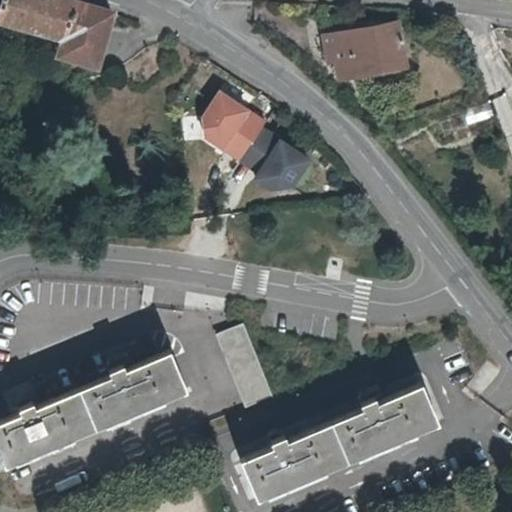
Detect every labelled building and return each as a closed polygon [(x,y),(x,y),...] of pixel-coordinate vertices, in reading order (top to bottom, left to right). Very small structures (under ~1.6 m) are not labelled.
[(98,67),(104,46),(113,13),(67,0),(4,0),(0,18),(0,22),(64,40),(60,57),(98,67)] [(124,16),(113,13),(104,46),(116,49),(124,16)] [(325,34),(331,60),(337,58),(342,77),(408,64),(399,20),(325,34)] [(222,91),(203,121),(218,131),(210,144),(237,161),(264,118),(222,91)] [(315,162),(264,128),(239,164),(290,198),(315,162)] [(231,296),(190,314),(225,399),(266,382),(231,296)] [(31,453),(186,389),(169,349),(127,367),(124,359),(119,361),(117,357),(107,361),(112,374),(42,403),(34,406),(31,398),(28,398),(26,393),(15,399),(20,411),(0,419),(0,454),(3,460),(4,465),(31,453)] [(253,493),(437,418),(421,378),(376,396),(374,391),(369,392),(367,387),(355,392),(359,403),(293,430),(283,435),(280,428),(279,429),(276,423),(263,427),(269,440),(236,454),(253,493)]
